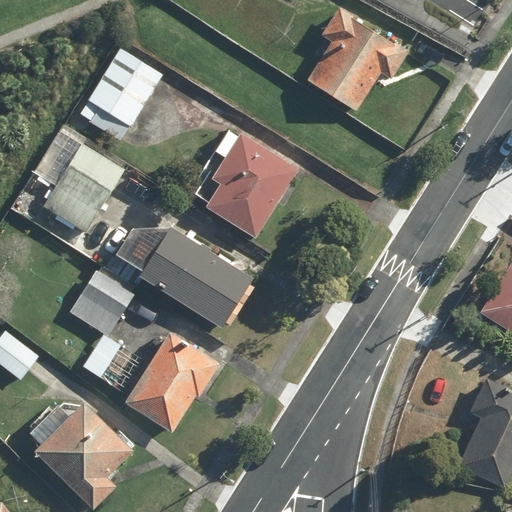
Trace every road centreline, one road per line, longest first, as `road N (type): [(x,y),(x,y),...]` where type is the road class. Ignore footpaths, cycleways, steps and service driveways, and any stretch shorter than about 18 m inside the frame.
road 1 (residential): [(511,110),(343,379)]
road 2 (residential): [(343,379),(260,511)]
road 3 (residential): [(329,511),(343,379)]
